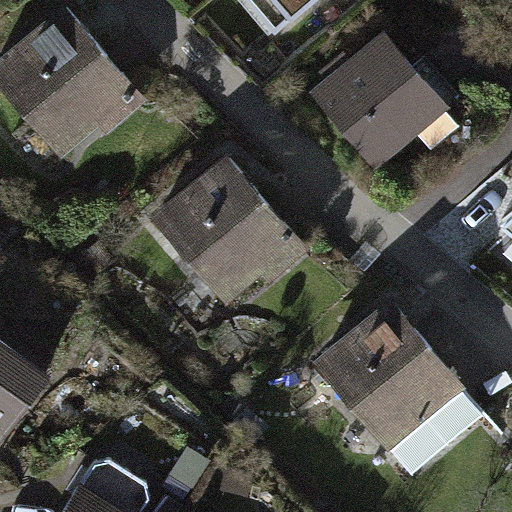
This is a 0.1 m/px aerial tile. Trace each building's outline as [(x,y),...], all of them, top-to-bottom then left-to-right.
[(73,0),(64,0),(0,53),(0,78),(63,154),(101,122),(108,132),(153,95),(73,0)] [(255,0),(279,26),(307,0),(255,0)] [(391,23),(314,85),(379,166),(456,104),(391,23)] [(231,147),(155,212),(230,299),(262,271),(272,282),(316,245),(231,147)] [(511,185),(493,204),(511,222),(511,185)] [(116,260),(99,241),(80,257),(97,276),(116,260)] [(398,289),(318,356),(415,472),(495,405),(398,289)] [(0,441),(54,368),(0,328),(0,441)] [(111,453),(95,458),(60,511),(142,511),(143,511),(154,495),(149,479),(111,453)] [(257,469),(226,463),(221,487),(252,494),(257,469)]
